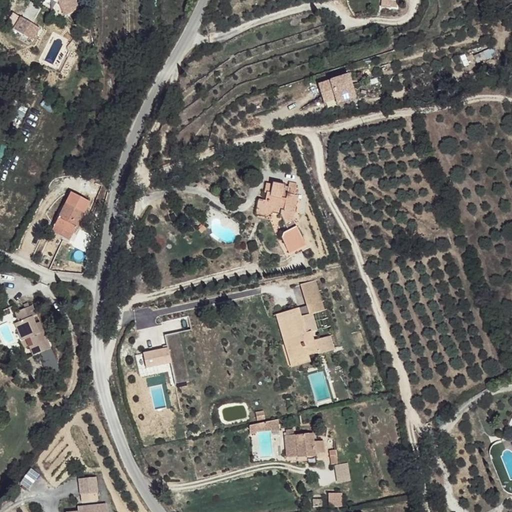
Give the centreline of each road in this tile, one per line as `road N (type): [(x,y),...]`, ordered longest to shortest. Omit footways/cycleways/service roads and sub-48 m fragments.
road 1 (track): [(428,511),(397,351),(327,192),(312,133),(246,139),(144,178),(174,56)]
road 2 (unclassified): [(160,511),(122,447),(98,350),(129,156),(203,0)]
road 3 (track): [(511,101),(486,99),(312,133)]
road 4 (track): [(144,178),(125,300)]
